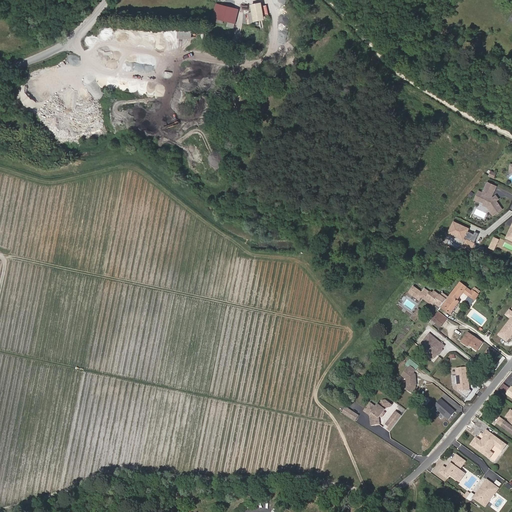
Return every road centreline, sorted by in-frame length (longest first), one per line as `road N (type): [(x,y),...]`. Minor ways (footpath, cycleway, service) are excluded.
road 1 (track): [(0,286),(6,256),(359,330),(320,393),(360,479),(384,499)]
road 2 (track): [(0,254),(6,256),(21,169),(47,178),(134,163),(240,244),(297,254),(359,330)]
road 3 (track): [(4,511),(79,489),(193,476),(318,482),(338,425)]
road 4 (track): [(0,351),(338,425)]
road 5 (track): [(123,165),(58,495)]
road 6 (track): [(240,244),(193,476)]
road 7 (track): [(329,0),(398,71),(511,135)]
road 8 (residential): [(368,511),(434,456),(511,361)]
road 9 (tertiary): [(0,72),(69,44),(110,0)]
